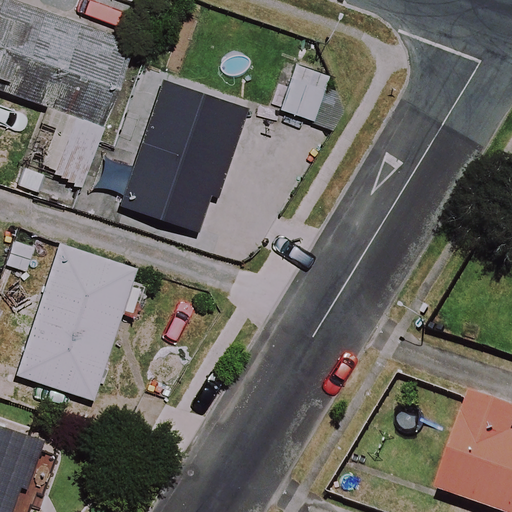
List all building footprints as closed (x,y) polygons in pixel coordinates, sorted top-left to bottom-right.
[(128,42),(0,0),(0,89),(101,123),(128,42)] [(291,77),(276,113),(321,132),(336,96),(291,77)] [(243,112),(165,84),(122,205),(199,232),(243,112)] [(131,318),(142,282),(130,278),(132,270),(58,247),(18,375),(91,398),(118,313),(131,318)] [(511,429),(511,411),(469,396),(435,491),(496,511),(511,511),(511,438),(509,437),(511,429)] [(0,511),(10,511),(35,447),(0,433),(0,511)]
